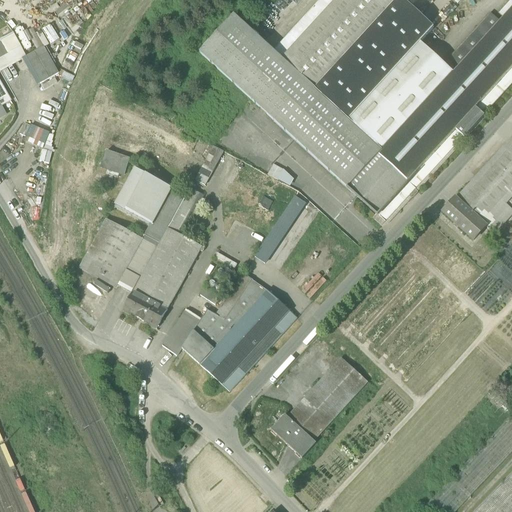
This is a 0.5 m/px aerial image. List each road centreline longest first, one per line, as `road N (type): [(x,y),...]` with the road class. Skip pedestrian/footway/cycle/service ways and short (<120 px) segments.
road 1 (residential): [(511,105),(214,429)]
road 2 (unclassified): [(0,201),(66,314),(87,336),(128,354)]
road 3 (unknown): [(316,511),(422,393)]
